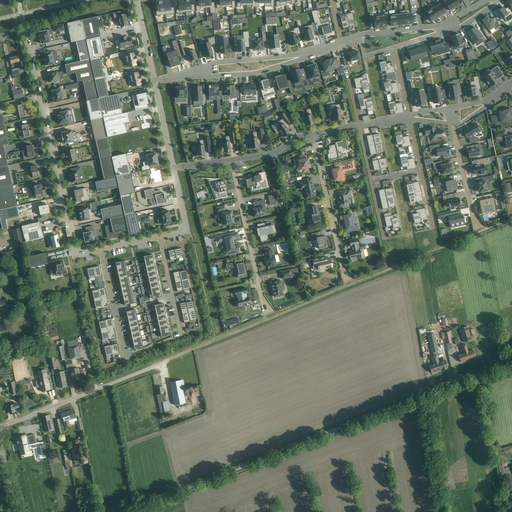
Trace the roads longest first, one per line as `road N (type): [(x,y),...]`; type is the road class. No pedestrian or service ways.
road 1 (unclassified): [(124,511),(511,363)]
road 2 (track): [(166,359),(511,218)]
road 3 (residential): [(99,249),(74,255),(18,0)]
road 4 (unclassified): [(0,428),(166,359)]
road 5 (residential): [(230,159),(268,314)]
road 6 (residential): [(311,133),(348,282)]
